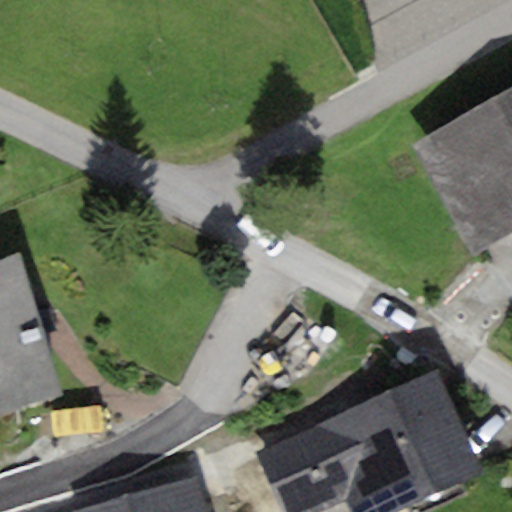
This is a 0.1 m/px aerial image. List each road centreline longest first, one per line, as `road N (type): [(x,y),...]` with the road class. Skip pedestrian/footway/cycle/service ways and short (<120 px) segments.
road 1 (residential): [(511,392),(295,265),(0,115)]
road 2 (unknown): [(179,205),(511,13)]
